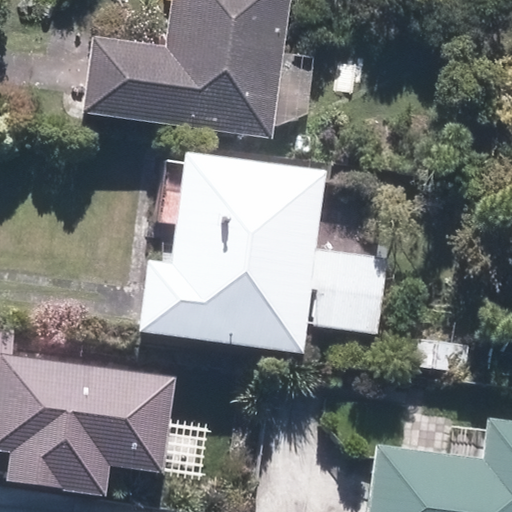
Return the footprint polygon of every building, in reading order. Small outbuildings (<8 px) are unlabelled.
[(147,0),(141,51),(65,42),(55,118),(256,143),(274,0),(147,0)] [(381,329),(390,253),(318,244),(327,167),(180,150),(167,261),(141,258),(133,329),(306,349),(310,321),(381,329)] [(15,330),(0,328),(0,483),(102,496),(106,465),(165,472),(177,379),(12,358),(15,330)] [(459,347),(405,343),(402,372),(457,377),(459,347)] [(376,445),(368,511),(511,511),(511,421),(494,419),(489,459),(376,445)]
